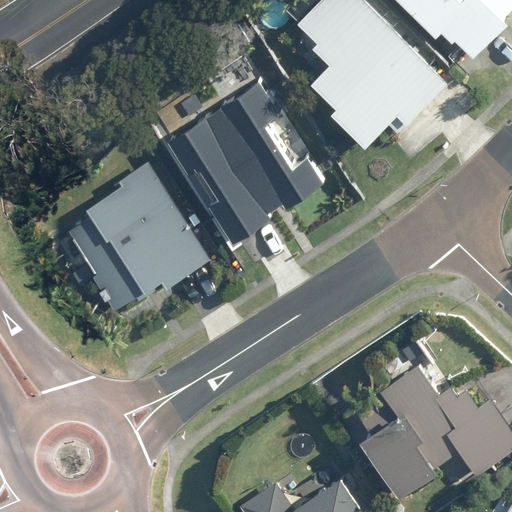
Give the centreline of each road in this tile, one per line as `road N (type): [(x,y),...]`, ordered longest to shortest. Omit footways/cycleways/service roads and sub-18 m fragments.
road 1 (residential): [(438,214),(212,368)]
road 2 (tertiary): [(0,296),(72,404)]
road 3 (residential): [(212,368),(129,462)]
